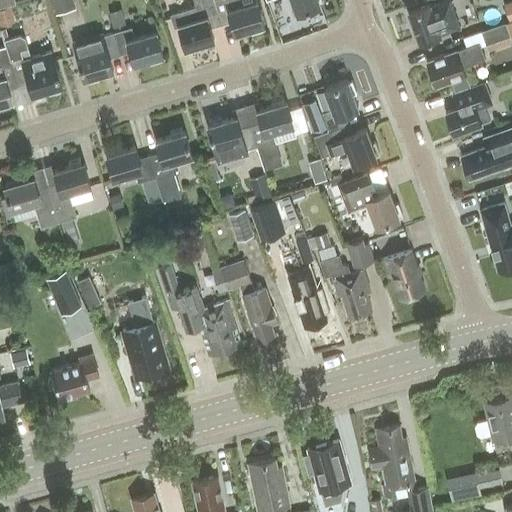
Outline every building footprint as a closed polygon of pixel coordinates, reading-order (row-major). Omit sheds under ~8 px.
[(75,8),(73,0),(50,0),(54,14),(75,8)] [(210,28),(220,25),(212,0),(193,0),(196,8),(171,16),(174,27),(178,26),(185,48),(188,48),(189,51),(199,48),(198,44),(214,39),(210,28)] [(212,0),(220,25),(231,21),(235,34),(250,29),(251,32),(263,29),(262,25),(263,25),(255,0),(212,0)] [(291,0),(297,14),(320,5),(318,2),(322,1),(321,0),(291,0)] [(420,43),(440,35),(440,34),(459,27),(449,0),(447,0),(430,6),(430,5),(409,12),(420,43)] [(511,17),(511,0),(503,3),(508,19),(511,17)] [(0,25),(9,23),(15,21),(11,5),(0,8),(0,25)] [(125,24),(121,8),(108,12),(112,28),(125,24)] [(511,19),(481,31),(488,51),(511,42),(511,41),(510,36),(511,34),(511,19)] [(8,37),(5,27),(0,28),(5,45),(18,86),(28,82),(32,95),(48,90),(49,93),(59,90),(58,86),(61,85),(50,50),(29,56),(23,37),(19,34),(8,37)] [(113,33),(120,55),(130,52),(134,64),(149,59),(150,63),(161,60),(160,56),(163,55),(156,31),(133,38),(130,28),(113,33)] [(99,78),(98,75),(113,70),(109,58),(120,55),(113,33),(74,45),(84,78),(86,78),(88,81),(99,78)] [(484,58),(478,43),(457,50),(456,50),(426,60),(435,86),(452,80),(455,89),(468,84),(462,66),(484,58)] [(8,89),(18,86),(5,45),(0,46),(0,104),(12,101),(8,89)] [(322,114),(328,130),(351,122),(347,111),(356,108),(351,93),(355,92),(351,81),(346,83),(345,80),(324,88),(332,110),(322,114)] [(456,90),(451,92),(456,107),(444,112),(453,134),(481,123),(489,120),(491,116),(487,105),(492,103),(484,80),(469,86),(468,84),(455,89),(456,90)] [(251,125),(257,146),(264,169),(280,165),(274,143),(270,132),(293,125),(288,110),(286,101),(282,102),(281,99),(271,102),(272,105),(256,110),(260,122),(251,125)] [(218,158),(257,146),(250,125),(240,128),(236,116),(221,120),(220,118),(209,121),(210,124),(207,125),(218,158)] [(351,122),(328,130),(314,135),(322,156),(345,147),(353,165),(375,157),(374,154),(378,153),(374,142),(369,144),(364,129),(355,132),(351,122)] [(485,146),(460,156),(468,179),(499,167),(499,168),(511,163),(511,123),(481,135),(485,146)] [(149,156),(155,177),(156,177),(163,202),(181,196),(170,162),(192,155),(185,131),(181,133),(181,130),(170,133),(171,136),(156,141),(160,152),(149,156)] [(155,177),(149,156),(138,159),(134,147),(119,152),(118,149),(107,152),(108,155),(105,156),(113,179),(134,173),(137,183),(155,177)] [(49,186),(59,221),(71,218),(76,216),(68,193),(90,186),(83,162),(80,163),(79,160),(68,164),(69,167),(53,171),(57,184),(49,186)] [(323,168),(311,171),(315,183),(327,179),(323,168)] [(376,193),(368,172),(338,183),(348,212),(357,208),(358,209),(367,205),(376,227),(399,218),(398,215),(401,213),(397,203),(393,204),(387,189),(376,193)] [(269,195),(263,174),(249,178),(255,199),(269,195)] [(59,221),(49,186),(37,190),(33,177),(18,182),(17,178),(5,181),(6,186),(4,186),(7,195),(0,196),(0,208),(2,215),(12,212),(11,211),(34,204),(41,227),(59,221)] [(283,223),(274,198),(248,207),(260,240),(285,231),(283,223)] [(511,225),(508,227),(502,204),(478,210),(495,272),(511,267),(511,225)] [(253,235),(245,209),(228,214),(236,240),(253,235)] [(71,218),(59,221),(68,249),(79,245),(71,218)] [(312,235),(316,247),(329,243),(325,230),(312,235)] [(362,238),(346,243),(354,265),(373,259),(367,242),(364,243),(362,238)] [(423,290),(411,249),(381,259),(386,275),(391,273),(399,297),(423,290)] [(65,262),(62,250),(46,255),(49,268),(65,262)] [(369,290),(362,268),(350,272),(348,265),(344,263),(342,264),(338,254),(319,260),(324,276),(331,274),(338,295),(341,294),(348,315),(371,308),(365,292),(369,290)] [(254,291),(253,289),(243,258),(220,266),(227,289),(238,285),(242,295),(247,312),(245,313),(250,326),(253,324),(258,341),(274,335),(270,324),(277,322),(270,304),(265,288),(254,291)] [(0,290),(15,287),(9,261),(0,263),(0,290)] [(225,300),(202,308),(195,287),(187,289),(178,292),(169,265),(156,270),(170,311),(177,308),(185,331),(198,326),(208,356),(241,345),(225,300)] [(323,308),(321,301),(325,300),(321,286),(317,288),(316,287),(309,265),(287,272),(295,296),(293,297),(298,311),(299,311),(304,327),(321,322),(317,310),(323,308)] [(65,270),(46,279),(61,314),(81,306),(65,270)] [(78,277),(89,303),(101,298),(90,272),(78,277)] [(122,331),(136,377),(168,367),(154,321),(153,322),(146,297),(128,302),(136,327),(122,331)] [(29,362),(25,347),(9,350),(13,366),(29,362)] [(92,354),(78,357),(80,362),(50,371),(58,399),(65,397),(66,400),(76,397),(75,394),(89,390),(86,379),(98,376),(92,354)] [(2,406),(21,401),(16,382),(0,385),(0,415),(4,415),(2,406)] [(511,394),(483,401),(488,420),(477,423),(475,426),(477,434),(480,436),(491,434),(492,440),(509,436),(511,450),(511,394)] [(410,511),(432,511),(427,486),(416,488),(406,436),(402,437),(400,424),(374,428),(377,446),(368,448),(371,469),(381,468),(384,484),(381,485),(383,497),(396,495),(394,486),(405,484),(410,511)] [(318,490),(350,482),(338,439),(306,448),(318,490)] [(258,510),(288,504),(281,467),(276,467),(275,459),(249,465),(258,510)] [(451,495),(503,484),(499,464),(447,475),(451,495)] [(224,511),(216,476),(192,481),(198,511),(224,511)] [(158,511),(153,494),(131,500),(134,511),(158,511)] [(372,511),(370,500),(370,499),(339,505),(340,511),(372,511)]
